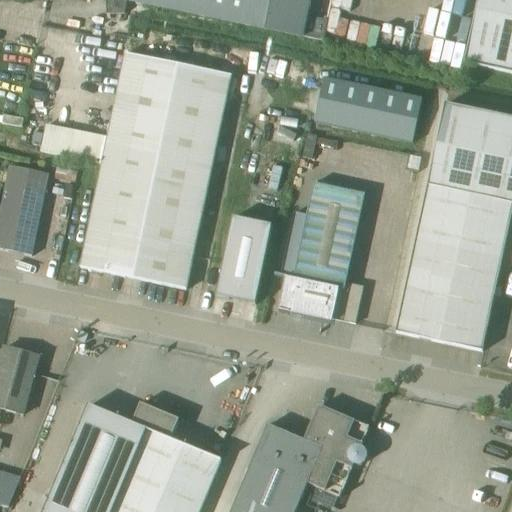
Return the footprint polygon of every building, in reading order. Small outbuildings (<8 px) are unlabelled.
[(106,0),(107,16),(125,16),(128,2),(267,31),(272,0),(106,0)] [(272,0),(267,31),(304,39),(304,38),(324,42),(328,21),(308,17),(311,0),(272,0)] [(511,0),(478,0),(465,64),(511,74),(511,0)] [(46,126),(41,154),(102,166),(80,269),(187,291),(232,78),(125,55),(108,139),(46,126)] [(422,101),(324,80),(315,123),(412,144),(422,101)] [(511,119),(446,105),(396,334),(483,353),(511,220),(511,219),(511,119)] [(314,135),(307,158),(348,171),(355,148),(314,135)] [(270,167),(267,189),(280,191),(283,168),(270,167)] [(50,176),(9,168),(0,212),(0,250),(33,258),(50,176)] [(57,169),(55,179),(74,182),(76,173),(57,169)] [(294,282),(286,279),(279,313),(301,318),(302,314),(356,325),(363,289),(346,285),(364,197),(315,186),(308,218),(294,282)] [(235,220),(218,298),(258,306),(274,228),(235,220)] [(40,358),(5,349),(0,365),(0,409),(24,416),(40,358)] [(45,511),(202,511),(222,462),(172,442),(180,422),(141,406),(133,426),(89,408),(45,511)] [(297,511),(308,487),(325,493),(337,465),(352,471),(353,467),(358,468),(362,466),(366,464),(367,459),(367,455),(365,451),(361,449),(363,445),(348,439),(355,422),(319,407),(304,442),(268,427),(232,511),(297,511)]
